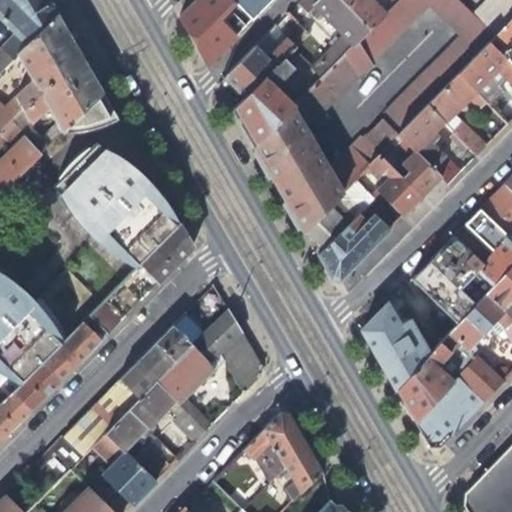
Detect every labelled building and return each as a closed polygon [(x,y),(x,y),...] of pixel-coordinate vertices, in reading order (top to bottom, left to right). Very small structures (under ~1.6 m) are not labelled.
[(0,72),(17,56),(56,17),(46,0),(0,0),(0,17),(17,34),(0,50),(0,72)] [(233,4),(229,0),(193,0),(178,16),(190,36),(206,64),(243,27),(226,9),(233,4)] [(383,114),(401,130),(424,107),(455,76),(487,44),(493,37),(472,16),(455,0),(397,0),(383,14),(369,28),(319,79),(292,106),(253,145),(290,210),(302,231),(353,179),(374,157),(377,155),(360,138),(351,147),(358,155),(350,154),(325,169),(303,130),(357,75),(358,75),(371,68),(370,64),(428,6),(459,39),(383,114)] [(312,71),(319,79),(369,28),(340,0),(297,0),(295,2),(307,12),(313,6),(346,40),(338,42),(333,38),(327,45),(332,50),(321,59),(322,61),(312,71)] [(340,0),(369,28),(383,14),(368,0),(340,0)] [(511,0),(487,0),(472,16),(493,37),(511,17),(511,0)] [(14,100),(21,111),(78,55),(65,33),(56,17),(17,56),(32,82),(14,100)] [(511,17),(493,37),(487,44),(511,68),(511,17)] [(285,39),(284,37),(263,57),(252,47),(221,77),(242,99),(281,61),(291,51),(309,34),(299,25),(285,39)] [(284,37),(272,26),(252,47),(263,57),(284,37)] [(511,83),(511,68),(487,44),(455,76),(472,92),(480,100),(486,106),(495,97),(501,90),(496,86),(505,77),(511,83)] [(0,191),(2,193),(59,136),(101,94),(88,72),(78,55),(21,111),(28,124),(46,107),(55,123),(40,139),(31,131),(14,148),(0,162),(0,191)] [(291,70),(281,61),(242,99),(232,109),(253,145),(292,106),(274,88),(291,70)] [(467,98),(472,92),(455,76),(424,107),(441,124),(452,112),(459,106),(467,98)] [(480,100),(472,92),(467,98),(474,105),(480,100)] [(116,121),(101,94),(59,136),(74,135),(87,132),(94,130),(102,128),(116,121)] [(431,133),(441,124),(424,107),(401,130),(396,135),(395,136),(400,141),(438,179),(445,186),(452,179),(459,172),(430,144),(425,140),(431,133)] [(31,131),(28,124),(21,111),(12,121),(19,129),(7,141),(14,148),(31,131)] [(441,124),(450,133),(461,121),(452,112),(441,124)] [(0,119),(0,132),(12,121),(5,114),(0,119)] [(364,138),(380,152),(395,136),(396,135),(381,120),(364,138)] [(0,132),(0,133),(7,141),(19,129),(12,121),(0,132)] [(486,145),(461,121),(450,133),(475,156),(486,145)] [(436,138),(431,133),(425,140),(430,144),(436,138)] [(382,164),(394,152),(392,150),(400,141),(395,136),(380,152),(377,155),(374,157),(382,164)] [(404,162),(400,166),(408,174),(400,182),(418,200),(428,189),(438,179),(400,141),(392,150),(394,152),(404,162)] [(85,154),(83,151),(55,179),(57,183),(52,188),(59,194),(56,197),(69,219),(89,240),(111,258),(133,272),(178,227),(169,211),(166,208),(144,183),(123,164),(102,150),(98,154),(92,148),(85,154)] [(382,164),(374,157),(353,179),(372,203),(373,204),(380,197),(401,217),(411,207),(418,200),(400,182),(392,174),(382,164)] [(400,166),(392,174),(400,182),(408,174),(400,166)] [(511,176),(503,186),(511,195),(511,176)] [(353,179),(302,231),(308,241),(315,253),(355,219),(372,203),(353,179)] [(511,195),(503,186),(491,198),(478,212),(502,235),(506,239),(511,233),(511,195)] [(488,249),(502,235),(478,212),(464,226),(488,249)] [(361,224),(355,219),(315,253),(322,265),(330,280),(337,282),(387,231),(371,215),(361,224)] [(191,249),(178,227),(133,272),(112,292),(120,299),(145,274),(156,285),(175,266),(191,249)] [(502,235),(488,249),(491,252),(487,256),(480,263),(475,269),(492,287),(511,265),(511,244),(506,239),(502,235)] [(454,290),(475,269),(480,263),(453,237),(432,258),(409,281),(456,326),(473,308),(454,290)] [(485,294),(503,311),(510,304),(511,301),(511,265),(492,287),(485,294)] [(0,377),(17,388),(41,364),(60,344),(48,324),(30,303),(24,297),(18,291),(5,280),(0,277),(0,377)] [(496,318),(503,311),(485,294),(473,308),(456,326),(448,334),(461,344),(469,352),(471,353),(474,350),(470,346),(480,336),(488,327),(496,318)] [(104,300),(82,322),(85,326),(92,319),(107,333),(122,318),(104,300)] [(511,305),(510,304),(503,311),(511,319),(511,305)] [(372,350),(395,391),(432,350),(419,328),(412,332),(406,322),(397,328),(393,320),(385,306),(360,331),(372,350)] [(238,331),(226,310),(189,347),(154,383),(172,400),(204,432),(208,427),(181,400),(201,380),(211,370),(205,363),(217,352),(222,360),(224,363),(227,368),(230,374),(242,393),(257,378),(259,366),(251,352),(248,347),(245,342),(241,337),(238,331)] [(511,319),(503,311),(496,318),(507,329),(505,331),(507,336),(508,340),(511,342),(511,319)] [(498,337),(503,339),(507,336),(505,331),(507,329),(496,318),(488,327),(498,337)] [(41,364),(60,382),(79,362),(100,341),(85,326),(82,322),(60,344),(41,364)] [(189,347),(170,327),(146,352),(118,379),(138,399),(154,383),(189,347)] [(437,370),(461,344),(448,334),(432,350),(395,391),(403,404),(414,423),(452,383),(448,380),(437,370)] [(205,363),(211,370),(222,360),(217,352),(205,363)] [(464,362),(448,380),(452,383),(476,358),(471,353),(469,352),(462,359),(464,362)] [(476,358),(452,383),(414,423),(428,447),(438,447),(502,381),(476,358)] [(13,392),(31,410),(46,395),(60,382),(41,364),(17,388),(13,392)] [(91,406),(61,437),(81,457),(103,434),(127,410),(138,399),(118,379),(91,406)] [(145,428),(163,409),(172,400),(154,383),(138,399),(127,410),(145,428)] [(0,404),(0,435),(3,439),(17,424),(31,410),(13,392),(0,404)] [(196,440),(204,432),(172,400),(163,409),(173,418),(167,424),(190,446),(196,440)] [(137,436),(145,428),(127,410),(103,434),(122,452),(137,436)] [(291,503),(321,473),(312,457),(291,422),(287,415),(279,414),(240,453),(249,462),(264,488),(271,483),(291,503)] [(68,469),(81,457),(61,437),(47,451),(29,469),(48,490),(68,469)] [(511,511),(511,444),(473,485),(464,494),(462,506),(465,511),(511,511)] [(141,450),(130,460),(153,483),(168,468),(162,463),(157,467),(141,450)] [(142,494),(153,483),(130,460),(122,452),(99,475),(121,497),(130,506),(142,494)] [(238,483),(224,470),(211,482),(226,496),(238,483)] [(110,511),(84,486),(57,511),(110,511)] [(0,511),(22,511),(5,494),(0,498),(0,511)]
